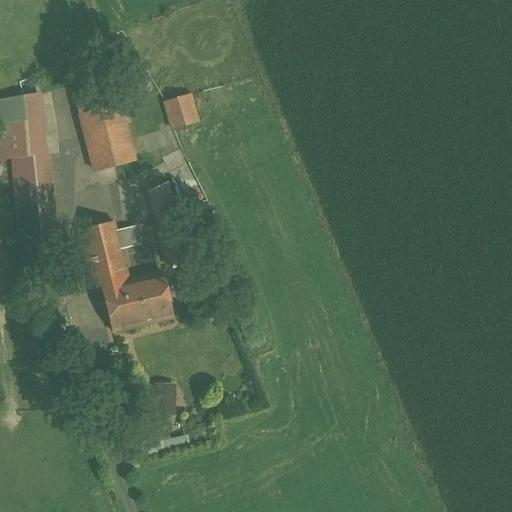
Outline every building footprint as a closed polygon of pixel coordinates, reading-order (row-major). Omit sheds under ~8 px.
[(42,94),(0,100),(0,162),(11,160),(18,241),(59,237),(42,94)] [(190,96),(167,103),(174,130),(198,123),(190,96)] [(94,174),(137,162),(121,104),(78,116),(94,174)] [(169,182),(146,193),(167,268),(190,262),(169,182)] [(115,222),(79,230),(95,294),(102,292),(113,335),(175,320),(163,271),(128,280),(121,250),(141,245),(137,226),(117,231),(115,222)] [(177,385),(155,384),(154,416),(176,417),(177,385)] [(187,432),(193,445),(211,437),(205,423),(187,432)]
